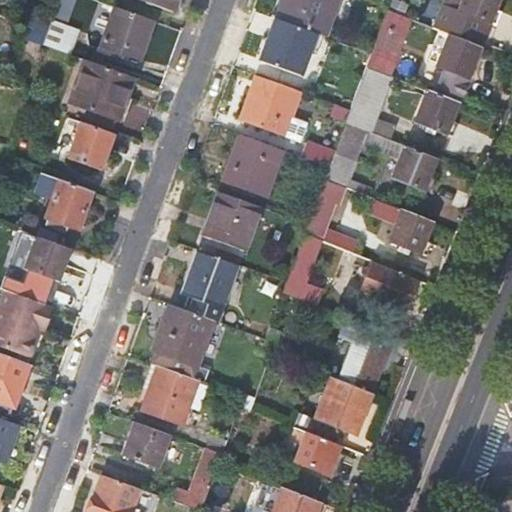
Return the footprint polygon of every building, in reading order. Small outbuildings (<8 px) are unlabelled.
[(146,0),(146,1),(168,9),(171,0),(146,0)] [(283,0),(276,19),(313,32),(323,36),(336,0),(283,0)] [(443,0),(433,27),(439,30),(480,46),(481,46),(490,23),(495,25),(500,11),(495,9),(498,0),(443,0)] [(150,20),(109,6),(95,49),(117,57),(118,51),(138,58),(150,20)] [(386,8),(365,65),(390,75),(410,18),(403,15),(386,8)] [(276,19),(272,18),(257,59),(298,74),(313,32),(276,19)] [(76,30),(47,20),(40,43),(68,53),(76,30)] [(480,46),(439,30),(433,45),(443,49),(437,64),(445,68),(435,93),(458,102),(480,46)] [(132,76),(81,57),(64,102),(116,120),(132,76)] [(350,107),(345,122),(371,132),(391,75),(390,75),(365,65),(350,107)] [(300,90),(254,74),(238,119),(285,135),(291,115),(300,90)] [(435,93),(427,90),(415,120),(452,134),(457,122),(451,119),(458,102),(435,93)] [(350,107),(339,103),(334,117),(345,122),(350,107)] [(306,120),(291,115),(285,135),(300,140),(306,120)] [(110,134),(77,122),(65,158),(97,170),(110,134)] [(399,157),(392,176),(431,191),(435,179),(429,176),(437,158),(371,132),(345,122),(334,152),(328,167),(324,178),(344,186),(347,177),(360,142),(399,157)] [(280,150),(236,134),(220,178),(264,194),(280,150)] [(305,141),(300,156),(328,167),(334,152),(305,141)] [(370,186),(347,177),(344,186),(367,194),(370,186)] [(307,224),(303,234),(318,239),(332,199),(338,202),(344,186),(324,178),(307,224)] [(90,191),(56,179),(42,217),(76,229),(90,191)] [(256,205),(216,191),(201,233),(241,248),(256,205)] [(433,220),(401,207),(388,238),(426,253),(431,241),(425,239),(433,220)] [(32,236),(15,230),(9,248),(26,254),(32,236)] [(286,281),(281,293),(298,299),(319,240),(318,239),(303,234),(286,281)] [(32,236),(26,254),(21,268),(51,279),(57,262),(63,263),(68,248),(32,236)] [(233,263),(195,250),(189,268),(196,271),(187,297),(182,310),(212,320),(218,323),(223,310),(217,308),(233,263)] [(57,262),(51,279),(57,281),(63,263),(57,262)] [(417,279),(385,266),(381,276),(369,271),(366,282),(377,286),(373,297),(404,310),(417,279)] [(196,271),(189,268),(180,294),(187,297),(196,271)] [(52,308),(1,290),(0,292),(0,347),(6,350),(27,357),(34,338),(32,337),(35,327),(45,330),(52,308)] [(182,310),(156,301),(140,346),(144,347),(140,360),(186,376),(208,384),(212,371),(196,366),(212,320),(182,310)] [(393,336),(344,317),(339,330),(353,335),(336,379),(370,393),(393,336)] [(4,356),(10,358),(25,363),(27,357),(6,350),(4,356)] [(4,356),(0,354),(0,402),(12,407),(27,364),(10,358),(4,356)] [(186,376),(140,360),(130,386),(135,389),(128,409),(170,423),(186,376)] [(336,379),(330,377),(307,433),(338,445),(345,429),(355,433),(370,393),(336,379)] [(16,426),(0,420),(0,460),(3,462),(16,426)] [(167,434),(129,420),(122,440),(126,441),(121,455),(155,467),(167,434)] [(307,433),(292,427),(280,456),(327,474),(338,445),(307,433)] [(204,447),(221,453),(226,440),(209,434),(204,447)] [(221,453),(204,447),(188,490),(177,486),(172,501),(199,511),(221,453)] [(127,511),(136,488),(99,474),(85,511),(127,511)] [(269,500),(275,485),(266,481),(260,496),(267,499),(269,500)] [(318,511),(322,503),(275,485),(269,500),(278,503),(274,511),(318,511)] [(267,499),(262,511),(273,511),(278,503),(269,500),(267,499)]
